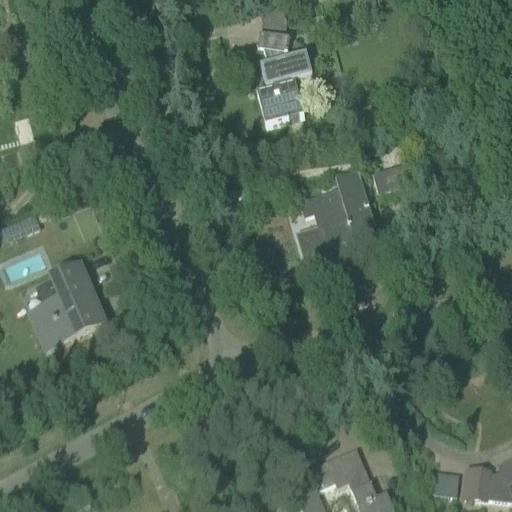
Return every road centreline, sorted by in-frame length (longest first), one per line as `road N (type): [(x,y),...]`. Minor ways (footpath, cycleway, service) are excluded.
road 1 (residential): [(231,368),(82,0)]
road 2 (residential): [(231,368),(511,293)]
road 3 (residential): [(0,495),(231,368)]
